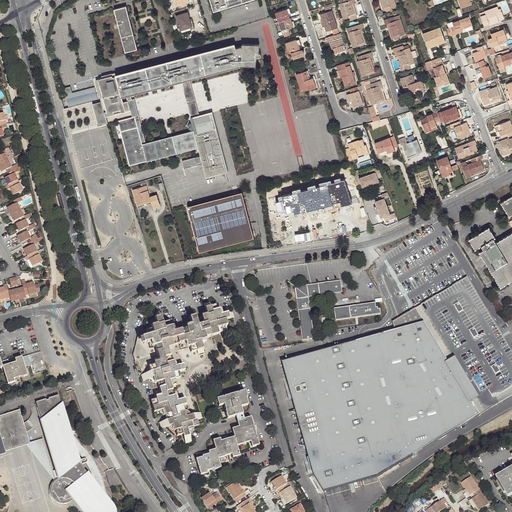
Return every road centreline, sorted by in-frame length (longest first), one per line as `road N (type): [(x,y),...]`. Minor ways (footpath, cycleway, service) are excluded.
road 1 (tertiary): [(16,15),(86,284),(80,303)]
road 2 (residential): [(501,179),(371,242),(233,263)]
road 3 (tertiary): [(94,277),(27,8)]
road 4 (unclassified): [(191,511),(115,394),(105,320)]
road 5 (residential): [(233,263),(283,461)]
road 6 (tertiary): [(173,511),(116,418),(96,367)]
road 7 (residential): [(301,0),(338,114),(368,119)]
